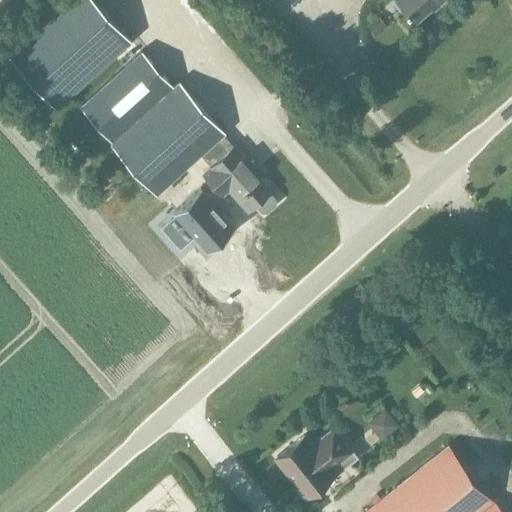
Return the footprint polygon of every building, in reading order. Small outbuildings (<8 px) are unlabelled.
[(56,107),(131,40),(95,0),(67,0),(8,53),(56,107)] [(441,3),(444,0),(396,0),(416,21),(439,1),(441,3)] [(385,21),(372,24),(376,41),(390,37),(385,21)] [(81,106),(112,141),(173,87),(141,52),(81,106)] [(157,193),(200,154),(222,135),(224,133),(178,82),(173,87),(112,141),(111,143),(157,193)] [(208,251),(235,227),(200,189),(173,212),(208,251)] [(374,428),(388,417),(382,410),(368,420),(374,428)] [(316,442),(317,444),(312,448),(303,436),(276,457),(307,496),(334,475),(329,469),(351,451),(334,428),(316,442)] [(197,449),(218,475),(235,461),(215,435),(197,449)] [(479,511),(492,502),(448,446),(365,511),(479,511)] [(500,511),(492,502),(479,511),(500,511)]
